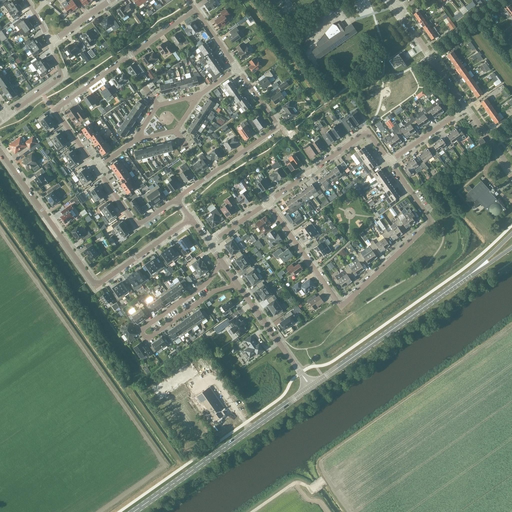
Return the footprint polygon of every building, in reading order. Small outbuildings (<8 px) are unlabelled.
[(11,10),(19,4),(18,4),(15,0),(10,4),(9,1),(3,5),(9,12),(11,10)] [(74,11),(68,3),(66,0),(61,4),(69,14),(70,13),(71,14),(73,12),(74,11)] [(76,0),(69,0),(70,1),(68,3),(74,11),(77,10),(76,8),(78,7),(74,2),(76,0)] [(209,0),(210,1),(204,4),(207,8),(207,7),(209,10),(208,10),(209,11),(213,8),(214,9),(218,6),(214,1),(215,0),(209,0)] [(11,10),(9,12),(13,19),(19,15),(17,13),(22,9),(21,8),(22,8),(19,4),(11,10)] [(120,14),(119,14),(122,19),(128,15),(127,13),(132,10),(129,4),(123,8),(122,6),(117,10),(120,14)] [(510,15),(511,13),(511,8),(509,5),(505,9),(505,8),(501,11),(503,13),(506,10),(509,14),(510,15)] [(423,18),(422,17),(419,13),(422,10),(421,8),(417,11),(418,11),(414,15),(418,21),(423,18)] [(222,16),(215,21),(220,28),(222,26),(223,26),(225,25),(225,24),(228,21),(226,18),(226,17),(229,14),(225,9),(220,13),(222,16)] [(332,9),(321,16),(323,19),(334,12),(332,9)] [(137,12),(133,15),(139,23),(143,20),(137,12)] [(455,21),(463,15),(460,12),(453,18),(455,21)] [(427,24),(427,23),(424,19),(427,16),(425,14),(422,17),(423,18),(418,21),(423,27),(427,24)] [(104,19),(100,22),(102,26),(103,26),(106,30),(111,27),(114,31),(119,27),(115,20),(112,22),(108,17),(104,20),(104,19)] [(20,30),(30,23),(30,22),(29,23),(26,18),(22,22),(20,19),(13,24),(15,27),(17,26),(20,30)] [(447,24),(451,31),(456,27),(451,20),(447,24)] [(432,30),(431,29),(428,25),(431,23),(430,21),(427,23),(427,24),(423,27),(427,33),(432,30)] [(184,30),(189,36),(193,34),(193,35),(199,30),(199,29),(198,27),(197,27),(193,22),(191,23),(190,23),(188,24),(188,25),(187,26),(189,29),(185,31),(184,30)] [(349,38),(357,32),(351,24),(345,28),(341,22),(337,25),(336,26),(333,24),(316,44),(318,47),(311,51),(317,60),(348,38),(348,39),(350,38),(349,38)] [(22,35),(23,35),(25,37),(30,34),(28,31),(33,28),(32,27),(33,26),(30,23),(20,30),(18,31),(22,35)] [(233,34),(228,38),(232,43),(240,37),(238,34),(240,33),(236,27),(231,31),(233,34)] [(436,29),(434,27),(431,29),(432,30),(427,33),(432,40),(434,38),(435,39),(440,35),(436,29)] [(86,40),(84,42),(88,48),(93,44),(91,41),(95,38),(89,30),(83,34),(86,40)] [(177,33),(171,37),(177,46),(183,42),(185,45),(189,42),(185,37),(181,39),(177,33)] [(29,50),(40,42),(39,42),(36,38),(31,41),(29,39),(24,43),(29,50)] [(40,42),(29,50),(34,57),(39,53),(37,50),(42,47),(41,46),(42,46),(40,42)] [(201,52),(209,46),(206,42),(198,47),(201,52)] [(163,43),(157,47),(163,55),(167,53),(168,55),(173,51),(169,46),(167,48),(163,43)] [(240,52),(238,53),(242,60),(251,53),(247,47),(245,48),(242,43),(236,47),(238,50),(239,50),(240,52)] [(71,47),(70,45),(64,49),(70,58),(76,54),(75,53),(80,50),(75,44),(71,47)] [(456,57),(455,54),(457,52),(456,50),(459,47),(458,44),(451,49),(452,52),(447,56),(451,61),(456,57)] [(211,52),(212,51),(209,46),(201,52),(204,56),(211,52)] [(85,51),(81,53),(87,62),(91,59),(85,51)] [(214,57),(211,52),(204,56),(203,57),(205,60),(202,62),(203,64),(214,57)] [(406,59),(403,54),(401,52),(389,61),(394,68),(406,59)] [(147,55),(141,58),(147,66),(152,62),(156,59),(153,54),(149,56),(150,56),(148,57),(147,55)] [(209,66),(217,61),(214,57),(203,64),(204,66),(207,64),(209,66)] [(461,57),(458,60),(456,57),(451,61),(454,66),(463,60),(461,57)] [(36,58),(30,62),(37,70),(39,69),(47,63),(46,63),(43,59),(38,62),(36,58)] [(254,58),(249,62),(251,65),(251,64),(252,65),(249,67),(253,73),(262,67),(258,61),(257,62),(254,58)] [(464,67),(462,65),(465,63),(463,60),(454,66),(458,71),(464,67)] [(209,73),(220,65),(217,61),(209,66),(211,69),(208,71),(209,73)] [(47,63),(39,69),(42,73),(40,75),(42,77),(47,74),(45,71),(50,68),(49,67),(50,66),(47,63)] [(136,75),(137,75),(139,74),(140,76),(144,73),(140,66),(137,67),(136,67),(134,64),(128,68),(129,70),(128,71),(128,72),(129,74),(130,74),(131,73),(133,76),(136,75)] [(219,76),(218,74),(223,70),(220,65),(209,73),(214,79),(219,76)] [(462,77),(470,71),(468,69),(466,70),(464,67),(458,71),(462,77)] [(152,79),(153,78),(155,77),(150,69),(146,72),(152,79)] [(259,83),(263,88),(267,85),(267,86),(270,84),(268,80),(273,76),(269,71),(263,75),(266,78),(259,83)] [(466,82),(471,78),(469,75),(472,74),(470,71),(462,77),(466,82)] [(197,77),(200,76),(197,72),(193,73),(194,77),(191,77),(193,87),(199,85),(197,77)] [(117,76),(111,80),(117,87),(122,84),(122,83),(126,80),(123,75),(119,77),(120,78),(119,78),(117,76)] [(469,87),(475,83),(471,78),(466,82),(469,87)] [(3,90),(11,84),(8,80),(1,85),(4,89),(2,90),(3,90)] [(226,91),(234,85),(231,81),(223,86),(222,84),(220,85),(223,90),(225,88),(226,91)] [(278,86),(281,90),(289,85),(286,81),(278,86)] [(167,94),(165,84),(160,86),(159,83),(156,84),(157,87),(160,86),(162,95),(167,94)] [(473,92),(479,88),(475,83),(469,87),(473,92)] [(6,95),(13,90),(10,85),(11,84),(3,90),(6,95)] [(112,95),(114,94),(111,89),(108,91),(107,88),(106,88),(104,85),(99,88),(101,91),(101,92),(105,98),(111,94),(112,95)] [(229,95),(237,90),(234,85),(226,91),(229,95)] [(479,88),(473,92),(477,98),(483,94),(479,88)] [(18,96),(16,93),(16,94),(13,90),(6,95),(9,99),(11,97),(13,100),(18,96)] [(232,99),(240,94),(237,90),(229,95),(232,99)] [(271,98),(275,104),(284,98),(280,91),(271,98)] [(244,99),(243,98),(240,94),(232,99),(236,104),(244,99)] [(94,107),(99,104),(95,99),(93,100),(89,95),(84,99),(89,107),(92,104),(94,107)] [(241,107),(248,102),(245,97),(243,98),(244,99),(236,104),(237,106),(236,107),(238,109),(241,107)] [(490,104),(488,101),(491,99),(489,97),(486,99),(480,103),(484,108),(490,104)] [(213,108),(213,109),(215,110),(219,112),(221,109),(218,107),(219,104),(217,102),(216,104),(208,99),(205,103),(213,108)] [(442,104),(441,102),(439,100),(432,105),(440,116),(442,114),(442,113),(444,112),(440,106),(442,104)] [(142,111),(146,106),(138,101),(135,106),(142,111)] [(241,107),(244,112),(251,106),(248,102),(241,107)] [(294,108),(292,105),(289,102),(282,107),(286,113),(282,116),(286,122),(296,115),(292,109),(294,108)] [(211,111),(213,109),(213,108),(205,103),(202,108),(213,115),(214,113),(211,111)] [(488,113),(494,109),(490,104),(484,108),(488,113)] [(432,105),(425,110),(427,112),(428,114),(431,113),(435,118),(436,117),(437,117),(440,116),(432,105)] [(139,115),(142,111),(135,106),(132,110),(139,115)] [(66,112),(69,116),(73,121),(78,118),(80,121),(85,117),(81,111),(78,113),(73,107),(66,112),(67,112),(66,112)] [(212,117),(213,115),(202,108),(199,112),(207,117),(209,115),(212,117)] [(427,112),(425,109),(420,112),(422,115),(420,117),(426,126),(428,124),(428,123),(430,122),(426,116),(428,114),(427,112)] [(492,118),(497,114),(494,109),(488,113),(492,118)] [(136,120),(139,115),(132,110),(129,115),(136,120)] [(350,117),(356,126),(363,120),(356,110),(351,113),(353,115),(350,117)] [(205,120),(207,117),(199,112),(196,117),(207,124),(208,122),(205,120)] [(44,126),(51,120),(49,117),(49,118),(47,116),(46,117),(44,114),(36,120),(38,122),(42,127),(44,126)] [(497,114),(492,118),(495,124),(498,122),(499,124),(505,120),(504,118),(501,120),(500,117),(497,114)] [(133,124),(136,120),(129,115),(126,119),(133,124)] [(256,125),(259,130),(260,129),(261,130),(263,128),(264,127),(266,125),(260,116),(253,121),(251,118),(248,120),(253,127),(256,125)] [(426,126),(420,117),(417,119),(416,117),(414,118),(412,116),(409,118),(414,124),(417,123),(421,128),(422,127),(423,127),(426,126)] [(205,126),(207,124),(196,117),(193,121),(201,126),(202,124),(205,126)] [(356,126),(350,117),(347,119),(345,117),(341,120),(349,131),(356,126)] [(412,126),(414,124),(409,118),(411,120),(404,125),(406,127),(411,135),(414,134),(414,133),(416,132),(412,126)] [(130,128),(133,124),(126,119),(123,123),(130,128)] [(54,125),(53,123),(52,121),(51,120),(44,126),(47,131),(48,130),(49,132),(55,129),(53,126),(54,125)] [(198,131),(201,126),(193,121),(190,125),(198,131)] [(239,131),(245,140),(252,135),(247,129),(250,127),(246,121),(240,125),(243,128),(239,131)] [(92,129),(94,128),(91,123),(82,130),(85,134),(92,129)] [(127,133),(130,128),(123,123),(120,128),(127,133)] [(402,127),(400,129),(396,123),(393,125),(395,127),(400,134),(403,133),(406,138),(408,137),(409,137),(411,135),(406,127),(403,129),(402,127)] [(221,128),(226,135),(231,131),(226,124),(221,128)] [(339,124),(330,130),(337,139),(343,135),(345,133),(342,129),(339,124)] [(196,133),(198,131),(190,125),(187,130),(194,135),(193,137),(192,138),(197,145),(201,142),(199,139),(198,140),(197,138),(199,135),(196,133)] [(398,136),(400,134),(395,127),(392,129),(394,131),(392,132),(394,135),(392,137),(397,145),(400,144),(400,143),(401,142),(398,136)] [(124,138),(127,133),(120,128),(117,133),(124,138)] [(95,134),(95,133),(92,129),(85,134),(88,139),(90,138),(90,137),(95,134)] [(459,143),(466,138),(459,129),(460,130),(458,131),(456,129),(454,130),(453,130),(451,131),(457,140),(459,143)] [(330,130),(322,136),(326,141),(329,145),(331,143),(337,139),(330,130)] [(95,134),(90,137),(90,138),(93,142),(102,135),(99,131),(95,133),(95,134)] [(452,143),(457,140),(451,131),(448,133),(448,134),(447,135),(451,141),(448,143),(452,148),(454,146),(452,143)] [(54,145),(64,138),(62,135),(61,135),(60,133),(59,134),(57,132),(49,137),(51,140),(54,145)] [(102,135),(93,142),(96,146),(106,140),(105,139),(103,135),(102,135)] [(392,137),(389,139),(387,136),(382,139),(386,144),(389,143),(392,148),(394,147),(395,147),(397,145),(392,137)] [(229,139),(224,143),(229,151),(235,147),(233,145),(234,144),(238,142),(234,137),(230,140),(229,139)] [(315,142),(312,144),(318,153),(323,149),(325,147),(323,143),(318,137),(314,140),(315,142)] [(17,141),(16,140),(13,142),(13,143),(10,145),(15,153),(26,146),(20,138),(17,141)] [(36,143),(33,138),(26,143),(30,148),(36,143)] [(64,138),(54,145),(57,150),(59,152),(67,147),(65,144),(67,143),(65,141),(66,141),(64,138)] [(452,148),(448,143),(446,144),(442,139),(440,140),(439,140),(437,141),(443,150),(447,147),(449,150),(452,148)] [(106,140),(96,146),(99,151),(109,144),(106,140)] [(438,153),(443,150),(437,141),(434,143),(434,144),(433,145),(436,151),(434,152),(438,158),(440,156),(438,153)] [(109,144),(99,151),(101,152),(100,153),(102,156),(105,154),(106,155),(111,151),(110,150),(112,149),(109,144)] [(308,144),(303,147),(308,154),(311,158),(313,156),(318,153),(312,144),(309,146),(308,144)] [(357,159),(368,151),(364,147),(354,154),(357,159)] [(68,161),(76,155),(74,153),(72,151),(71,152),(69,149),(64,153),(66,156),(65,156),(68,161)] [(222,156),(216,149),(211,152),(211,153),(207,156),(210,161),(214,159),(213,158),(214,158),(216,160),(222,156)] [(438,158),(434,152),(432,154),(428,149),(426,150),(425,149),(423,151),(429,160),(433,157),(435,160),(438,158)] [(360,163),(363,161),(371,156),(368,151),(357,159),(360,163)] [(424,163),(429,160),(423,151),(420,153),(420,154),(419,155),(422,161),(420,162),(424,168),(426,171),(428,169),(424,163)] [(296,164),(298,163),(300,161),(295,153),(288,158),(289,159),(285,162),(292,171),(298,167),(296,164)] [(193,166),(198,173),(199,173),(200,173),(201,172),(202,171),(207,167),(204,162),(206,160),(202,154),(199,157),(201,161),(193,166)] [(30,155),(23,160),(25,163),(23,164),(28,171),(37,164),(30,155)] [(70,167),(72,170),(80,164),(78,162),(79,161),(78,159),(78,158),(76,155),(68,161),(66,162),(70,167)] [(363,167),(374,160),(371,156),(363,161),(365,163),(362,165),(363,167)] [(117,160),(112,163),(113,164),(110,166),(114,171),(123,164),(120,159),(118,161),(117,160)] [(424,168),(420,162),(418,164),(414,159),(412,160),(411,159),(409,161),(415,170),(419,167),(421,170),(424,168)] [(368,175),(373,171),(372,168),(377,165),(374,160),(363,167),(368,175)] [(65,161),(58,166),(62,173),(70,168),(65,161)] [(412,171),(415,170),(409,161),(406,163),(406,164),(405,165),(405,166),(403,168),(410,178),(414,174),(412,171)] [(185,163),(180,167),(183,171),(182,174),(180,175),(182,178),(183,178),(185,182),(191,178),(186,171),(189,169),(185,163)] [(123,164),(114,171),(115,172),(114,173),(116,175),(126,168),(123,164)] [(79,180),(89,173),(87,170),(86,171),(85,169),(84,170),(82,167),(74,173),(76,175),(79,180)] [(345,174),(343,170),(340,172),(336,167),(332,170),(338,179),(345,174)] [(120,179),(129,173),(126,168),(116,175),(118,178),(119,178),(120,179)] [(40,188),(48,182),(45,177),(44,177),(42,174),(45,172),(43,169),(34,175),(36,178),(35,179),(37,182),(36,183),(40,188)] [(69,177),(74,172),(70,169),(64,177),(66,179),(68,176),(69,177)] [(274,173),(269,176),(273,181),(278,178),(279,180),(285,176),(279,169),(274,172),(274,173)] [(376,179),(384,174),(381,169),(375,173),(373,171),(368,175),(371,179),(374,177),(376,179)] [(332,170),(327,173),(333,181),(334,182),(338,179),(332,170)] [(90,176),(91,176),(89,173),(79,180),(82,185),(84,187),(92,182),(90,179),(92,178),(90,176)] [(130,179),(132,177),(129,173),(120,179),(123,184),(130,179)] [(328,184),(333,181),(327,173),(323,176),(328,184)] [(379,184),(387,178),(384,174),(376,179),(373,182),(375,184),(377,182),(379,184)] [(174,183),(176,181),(173,176),(168,179),(170,182),(167,184),(172,192),(177,188),(174,183)] [(324,187),(328,184),(323,176),(318,179),(322,185),(320,186),(323,192),(326,190),(324,187)] [(379,190),(382,188),(390,183),(387,178),(379,184),(381,186),(378,188),(379,190)] [(133,183),(130,179),(123,184),(121,185),(124,190),(131,185),(133,183)] [(262,180),(257,184),(256,185),(259,189),(260,188),(263,192),(266,189),(265,188),(270,185),(266,179),(263,181),(262,180)] [(247,187),(243,181),(243,180),(238,183),(243,190),(247,187)] [(470,205),(488,189),(481,181),(472,189),(469,185),(465,189),(468,192),(463,197),(470,205)] [(385,193),(393,187),(390,183),(382,188),(385,193)] [(312,184),(307,187),(313,195),(315,198),(322,193),(318,188),(316,189),(312,184)] [(48,195),(46,196),(53,206),(59,201),(56,197),(58,196),(54,191),(59,188),(57,185),(52,188),(47,192),(48,195)] [(94,185),(86,191),(91,198),(101,191),(99,188),(97,186),(96,187),(94,185)] [(135,189),(131,185),(124,190),(127,194),(135,189)] [(153,188),(150,190),(158,201),(163,198),(159,192),(162,191),(158,185),(153,188)] [(308,198),(313,195),(307,187),(303,190),(308,198)] [(384,200),(386,199),(396,192),(393,187),(385,193),(383,194),(385,197),(383,199),(384,200)] [(488,189),(470,205),(473,209),(480,203),(487,211),(495,219),(506,210),(505,209),(506,209),(504,207),(494,197),(497,195),(495,192),(492,195),(491,193),(492,193),(488,189)] [(148,192),(143,195),(147,201),(149,199),(153,205),(158,201),(150,190),(148,192)] [(303,190),(298,193),(305,203),(308,207),(310,205),(308,203),(310,201),(308,198),(303,190)] [(103,193),(101,191),(91,198),(95,203),(98,201),(100,203),(105,199),(103,197),(104,196),(103,194),(103,193)] [(240,196),(237,199),(240,204),(244,201),(246,204),(252,200),(246,191),(240,195),(240,196)] [(391,206),(396,203),(394,200),(399,196),(396,192),(386,199),(391,206)] [(303,204),(305,203),(298,193),(294,197),(299,204),(302,202),(303,204)] [(231,197),(225,201),(227,205),(221,209),(227,217),(235,211),(231,206),(235,203),(231,197)] [(294,197),(290,200),(297,210),(301,206),(300,204),(299,204),(294,197)] [(134,199),(129,202),(138,215),(151,207),(148,203),(141,208),(134,199)] [(406,199),(397,205),(399,209),(408,202),(406,199)] [(290,215),(297,210),(290,200),(285,203),(289,208),(286,210),(290,215)] [(104,215),(114,208),(112,206),(111,206),(110,204),(109,205),(107,202),(99,208),(101,210),(101,211),(104,215)] [(73,208),(71,205),(61,212),(63,215),(61,217),(65,223),(74,217),(69,211),(73,208)] [(109,223),(117,217),(115,215),(117,214),(115,212),(116,211),(114,208),(104,215),(107,220),(109,223)] [(206,220),(212,228),(220,222),(217,218),(221,215),(216,208),(210,212),(212,215),(206,220)] [(403,215),(411,226),(414,224),(413,223),(415,222),(414,220),(416,218),(409,209),(407,211),(407,212),(403,215)] [(396,218),(395,219),(397,221),(400,224),(402,223),(406,228),(408,227),(408,228),(411,226),(403,215),(401,216),(401,215),(398,217),(396,218)] [(255,225),(255,226),(256,228),(257,228),(258,227),(261,231),(261,230),(264,234),(268,231),(268,230),(268,231),(266,227),(270,224),(267,219),(267,218),(266,216),(262,218),(263,219),(256,224),(255,225)] [(296,224),(303,220),(300,216),(294,220),(296,224)] [(113,225),(111,226),(113,228),(117,233),(119,232),(126,226),(124,223),(124,224),(122,222),(121,223),(119,220),(113,225)] [(301,233),(303,236),(312,230),(315,228),(310,220),(305,224),(306,227),(301,231),(302,232),(301,233)] [(401,226),(400,224),(397,221),(394,222),(394,223),(392,225),(390,226),(392,229),(398,238),(401,236),(401,235),(402,234),(398,228),(401,226)] [(126,226),(119,232),(122,236),(123,236),(124,238),(125,238),(130,235),(128,232),(129,231),(128,229),(126,226)] [(73,231),(72,232),(78,240),(80,238),(81,238),(83,240),(85,239),(86,240),(92,235),(89,231),(83,235),(78,228),(76,229),(75,228),(72,231),(73,231)] [(398,238),(392,229),(388,232),(385,229),(383,231),(384,232),(387,236),(389,235),(393,240),(395,239),(396,239),(398,238)] [(273,230),(267,234),(270,238),(269,239),(274,246),(282,240),(277,233),(276,234),(273,230)] [(312,230),(303,236),(305,238),(306,238),(307,240),(313,236),(315,238),(320,235),(318,232),(315,234),(312,230)] [(388,238),(387,236),(384,232),(381,234),(384,238),(380,241),(386,249),(388,248),(388,247),(390,246),(386,240),(388,238)] [(232,236),(225,241),(227,244),(225,245),(226,247),(225,247),(227,250),(228,250),(238,243),(232,236)] [(179,248),(178,248),(184,256),(188,254),(185,250),(191,245),(185,237),(179,242),(183,248),(180,250),(179,248)] [(327,245),(324,241),(326,240),(324,237),(317,242),(319,244),(313,248),(315,250),(314,251),(316,253),(324,247),(327,245)] [(386,249),(380,241),(375,244),(373,240),(370,242),(371,244),(374,248),(377,247),(381,252),(382,251),(383,251),(386,249)] [(93,245),(90,242),(85,246),(88,249),(85,250),(92,259),(98,255),(92,246),(93,245)] [(238,243),(228,250),(229,251),(228,251),(230,254),(231,253),(232,255),(234,253),(236,256),(241,252),(239,250),(241,248),(238,243)] [(376,250),(374,248),(371,244),(369,246),(364,249),(367,253),(373,261),(376,259),(375,259),(377,258),(373,252),(376,250)] [(324,247),(316,253),(318,256),(318,255),(320,257),(325,253),(327,256),(332,252),(330,250),(327,245),(324,247)] [(171,247),(166,250),(174,261),(181,256),(177,251),(175,253),(171,247)] [(273,254),(277,260),(279,260),(281,259),(283,262),(293,256),(288,248),(283,252),(280,248),(273,254)] [(166,250),(161,254),(166,260),(163,261),(167,267),(174,261),(166,250)] [(239,265),(248,258),(245,254),(243,255),(241,252),(236,256),(238,259),(236,260),(237,262),(236,262),(238,265),(239,265)] [(373,261),(367,253),(363,256),(360,252),(357,254),(359,256),(362,260),(364,258),(368,264),(370,263),(373,261)] [(363,262),(362,260),(359,256),(356,258),(357,259),(352,262),(354,265),(355,265),(360,273),(363,271),(364,269),(361,264),(363,262)] [(195,258),(188,263),(190,266),(192,265),(196,270),(205,264),(203,262),(202,262),(200,259),(197,261),(195,258)] [(248,258),(239,265),(239,266),(241,269),(241,268),(242,270),(244,268),(246,271),(252,267),(250,265),(252,263),(248,258)] [(154,259),(150,262),(156,271),(157,273),(165,268),(161,263),(159,265),(154,259)] [(150,262),(145,265),(149,271),(147,273),(150,278),(157,273),(156,271),(150,262)] [(205,264),(196,270),(199,274),(197,275),(198,277),(208,270),(205,267),(206,266),(205,264)] [(292,264),(286,268),(290,273),(293,272),(295,274),(302,269),(299,264),(294,267),(292,264)] [(355,265),(354,265),(350,268),(347,264),(345,266),(346,268),(349,272),(351,270),(355,276),(357,274),(358,275),(360,273),(355,265)] [(249,280),(250,280),(259,274),(255,269),(253,266),(252,267),(246,271),(248,274),(246,275),(247,277),(249,280)] [(350,274),(349,272),(346,268),(343,270),(344,271),(340,274),(348,285),(350,283),(352,281),(348,276),(350,274)] [(139,270),(133,274),(142,285),(145,283),(143,280),(147,277),(144,274),(142,275),(139,270)] [(133,274),(128,277),(132,283),(130,284),(132,288),(136,285),(138,288),(142,285),(133,274)] [(259,274),(250,280),(250,281),(252,284),(253,285),(255,283),(257,286),(262,283),(264,281),(262,278),(260,280),(257,275),(259,274)] [(345,287),(348,285),(340,274),(335,277),(335,276),(332,278),(336,284),(339,282),(343,288),(345,286),(345,287)] [(176,286),(181,294),(183,292),(184,293),(186,291),(184,288),(188,285),(184,279),(180,282),(179,281),(175,284),(176,286)] [(298,283),(292,287),(296,293),(301,289),(305,294),(308,292),(309,292),(309,291),(314,288),(314,286),(310,279),(300,286),(298,283)] [(122,282),(117,285),(123,294),(127,291),(129,293),(132,291),(128,286),(126,288),(122,282)] [(262,283),(257,286),(259,289),(257,290),(258,292),(257,292),(259,295),(260,295),(268,290),(267,290),(269,288),(270,288),(267,283),(264,285),(262,283)] [(172,289),(177,297),(181,294),(176,286),(175,284),(170,287),(172,289)] [(117,285),(112,288),(117,294),(114,296),(118,301),(125,296),(123,294),(117,285)] [(170,287),(166,290),(172,300),(175,298),(175,299),(177,297),(172,289),(170,287)] [(261,296),(260,296),(262,299),(263,299),(264,300),(266,299),(268,301),(273,298),(275,296),(269,288),(267,290),(268,290),(260,295),(261,296)] [(166,290),(161,294),(168,303),(172,300),(166,290)] [(106,293),(100,297),(106,305),(109,302),(111,305),(115,302),(112,297),(109,298),(106,293)] [(157,297),(158,299),(159,299),(164,306),(168,303),(161,294),(157,297)] [(315,295),(306,301),(308,304),(310,303),(315,310),(319,307),(317,306),(323,302),(319,296),(317,298),(315,295)] [(273,298),(268,301),(270,304),(267,305),(268,307),(270,310),(271,310),(280,304),(275,296),(273,298)] [(158,299),(154,302),(159,309),(164,306),(159,299),(158,299)] [(149,305),(147,307),(150,312),(153,310),(155,312),(159,309),(154,302),(153,300),(148,303),(149,305)] [(230,300),(221,306),(225,311),(223,313),(225,316),(231,312),(229,309),(234,306),(233,304),(234,304),(232,301),(231,301),(230,300)] [(280,304),(271,310),(271,311),(273,314),(274,315),(276,314),(278,316),(283,313),(282,310),(284,308),(280,304)] [(140,308),(136,311),(143,321),(145,319),(147,317),(146,316),(149,314),(143,306),(140,308)] [(199,310),(195,313),(200,320),(201,322),(206,319),(205,317),(207,315),(204,310),(201,312),(199,310)] [(131,315),(128,317),(134,324),(136,323),(137,324),(139,322),(140,323),(143,321),(136,311),(131,315)] [(285,319),(280,323),(282,326),(283,326),(285,329),(286,328),(287,329),(289,327),(289,326),(295,322),(292,318),(294,316),(291,311),(283,317),(285,319)] [(195,313),(191,316),(196,323),(200,320),(195,313)] [(191,316),(186,319),(193,328),(197,325),(196,323),(191,316)] [(234,318),(230,322),(229,322),(231,324),(233,327),(231,329),(234,333),(236,332),(240,337),(245,333),(244,332),(247,330),(244,325),(245,324),(243,321),(241,322),(238,317),(235,319),(234,318)] [(186,319),(182,322),(188,331),(193,328),(186,319)] [(227,319),(214,328),(217,333),(221,331),(220,330),(227,326),(228,326),(231,324),(229,322),(230,322),(227,319)] [(182,322),(177,325),(184,335),(188,331),(182,322)] [(128,324),(121,329),(122,330),(121,330),(123,334),(124,333),(128,339),(127,340),(129,343),(135,339),(133,336),(136,334),(128,324)] [(177,325),(173,328),(179,338),(184,335),(177,325)] [(170,334),(168,336),(171,341),(174,339),(175,341),(179,338),(173,328),(168,332),(170,334)] [(159,338),(156,340),(162,348),(166,345),(166,344),(168,342),(165,337),(162,339),(161,337),(159,339),(159,338)] [(253,339),(246,343),(249,348),(247,349),(251,356),(256,352),(257,354),(263,350),(259,345),(258,345),(253,339)] [(153,345),(150,347),(154,352),(156,351),(157,351),(162,348),(156,340),(153,342),(154,343),(152,344),(153,345)] [(140,343),(133,348),(141,358),(145,355),(147,357),(152,354),(146,345),(143,347),(140,343)] [(194,359),(197,363),(204,357),(202,354),(194,359)] [(215,421),(223,415),(220,410),(223,408),(209,387),(196,396),(210,417),(212,416),(215,421)]
